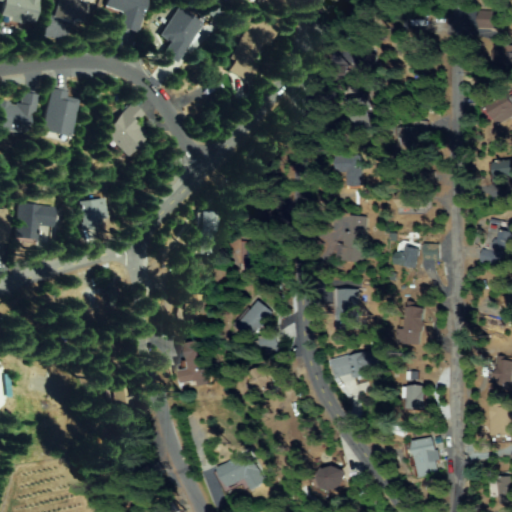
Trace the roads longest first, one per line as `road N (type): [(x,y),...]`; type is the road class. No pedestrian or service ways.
road 1 (residential): [(433,511),(426,0)]
road 2 (residential): [(410,511),(338,421),(310,341),(305,55)]
road 3 (residential): [(304,0),(305,55),(208,173),(129,251),(0,286)]
road 4 (residential): [(204,511),(152,380),(129,251)]
road 5 (residential): [(208,173),(167,105),(123,74),(102,66),(0,74)]
